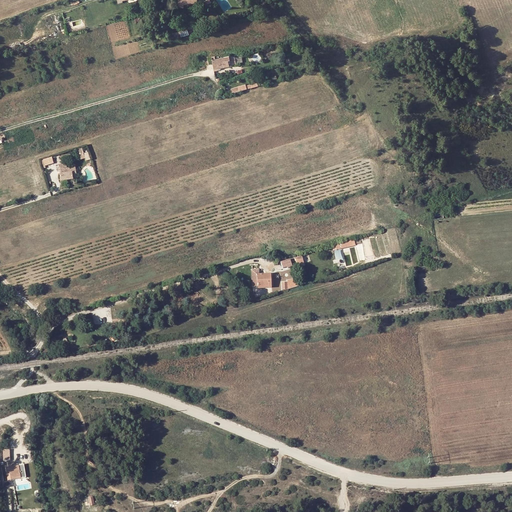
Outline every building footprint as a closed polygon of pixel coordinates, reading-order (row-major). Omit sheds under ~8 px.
[(215,56),(212,56),(213,63),(214,68),(217,68),(229,66),(229,65),(228,60),(230,60),(231,65),(236,64),(234,57),(230,56),(215,58),(215,56)] [(232,88),(233,93),(263,84),(262,80),(261,78),(256,79),(256,81),(251,82),(251,84),(246,86),(245,84),(232,88)] [(42,165),(53,164),(52,157),(41,159),(42,165)] [(61,181),(73,179),(73,178),(73,176),(76,175),(75,168),(64,169),(65,173),(60,174),(61,181)] [(342,243),(344,248),(358,244),(357,239),(342,243)] [(296,257),(281,262),(282,266),(297,261),(296,257)] [(257,286),(271,285),(270,274),(257,275),(257,286)] [(8,449),(0,447),(0,457),(8,459),(8,449)] [(21,477),(19,465),(6,467),(8,479),(21,477)]
